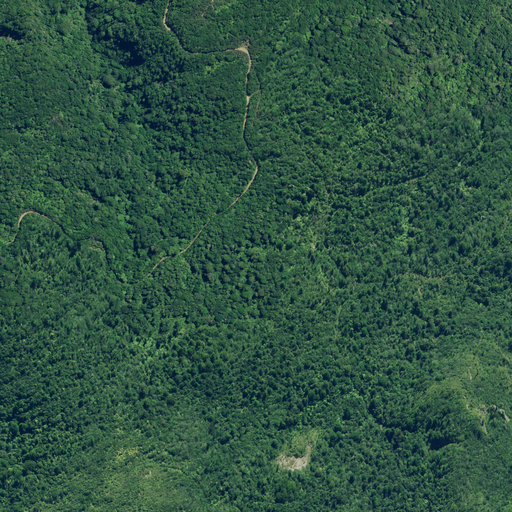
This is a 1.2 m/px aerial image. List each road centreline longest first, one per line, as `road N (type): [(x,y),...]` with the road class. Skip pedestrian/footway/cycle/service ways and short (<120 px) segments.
road 1 (track): [(464,511),(450,457),(433,463),(412,437),(385,429),(348,377),(334,343),(352,288),(329,259),(322,234),(325,186),(265,118),(261,79),(249,66)]
road 2 (track): [(0,244),(25,214),(41,216),(64,236),(98,242),(114,277),(132,281),(152,263),(183,254),(254,178),(242,128),(249,66)]
road 3 (track): [(142,511),(137,471),(165,465),(218,509),(236,505),(241,511)]
road 4 (track): [(249,66),(241,49),(187,51),(163,28),(167,0)]
